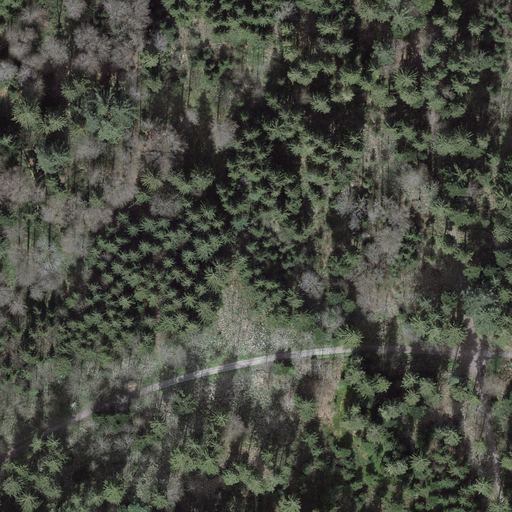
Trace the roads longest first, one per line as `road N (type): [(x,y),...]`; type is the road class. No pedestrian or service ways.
road 1 (track): [(0,463),(80,412),(188,376),(295,355),(511,354)]
road 2 (track): [(503,511),(405,0)]
